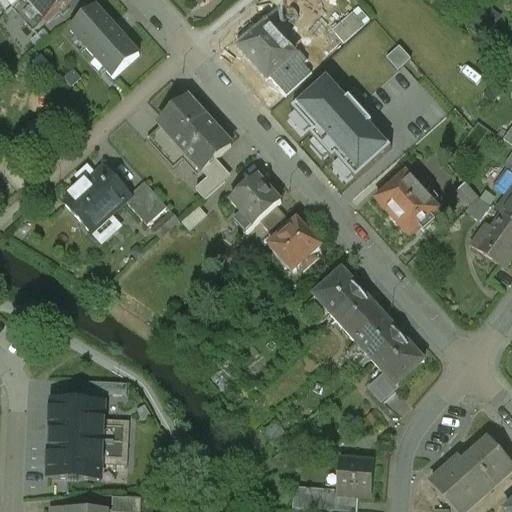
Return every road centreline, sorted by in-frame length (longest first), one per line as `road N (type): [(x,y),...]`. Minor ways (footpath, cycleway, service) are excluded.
road 1 (residential): [(190,56),(474,367)]
road 2 (residential): [(5,217),(190,56)]
road 3 (residential): [(474,367),(428,417),(407,458),(403,511)]
road 4 (residential): [(0,370),(17,400),(13,511)]
